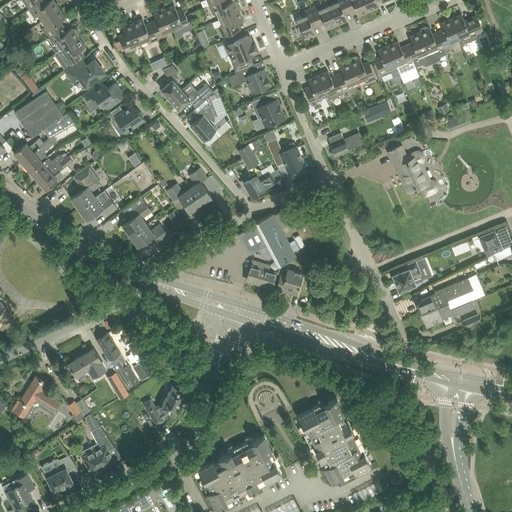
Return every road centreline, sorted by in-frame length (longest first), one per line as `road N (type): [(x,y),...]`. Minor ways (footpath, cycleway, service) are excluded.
road 1 (residential): [(0,358),(118,307),(168,364),(214,378)]
road 2 (tertiary): [(460,380),(237,312)]
road 3 (residential): [(77,507),(175,453),(195,428),(214,378)]
road 4 (tertiary): [(167,287),(73,245),(0,188)]
road 5 (unclassified): [(409,350),(323,175)]
road 6 (unclassified): [(251,208),(159,104)]
road 7 (unclassified): [(280,68),(406,10)]
